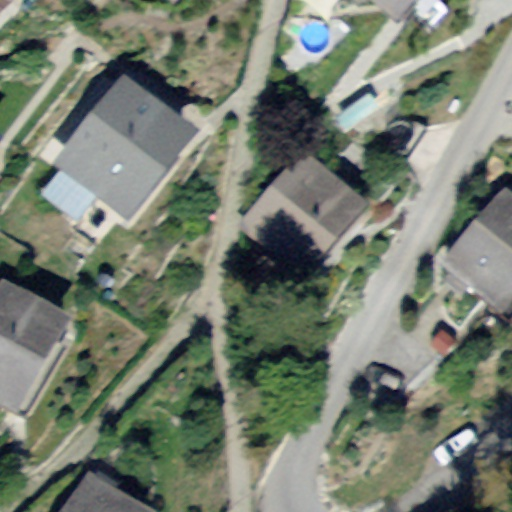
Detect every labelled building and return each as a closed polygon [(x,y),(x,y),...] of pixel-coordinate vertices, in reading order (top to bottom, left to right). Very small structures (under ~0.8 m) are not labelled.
[(398,0),(368,0),(388,14),(398,0)] [(187,136),(124,88),(54,180),(117,227),(187,136)] [(362,215),(297,157),(233,228),(298,286),(362,215)] [(511,306),(511,214),(500,202),(436,268),(494,324),(511,306)] [(64,331),(0,287),(0,418),(4,421),(64,331)] [(125,511),(80,480),(57,511),(125,511)]
